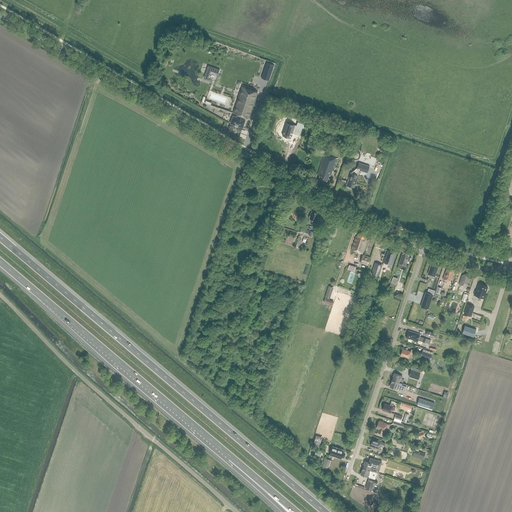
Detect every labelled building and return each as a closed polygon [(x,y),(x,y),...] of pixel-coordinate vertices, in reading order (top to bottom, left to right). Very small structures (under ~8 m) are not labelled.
[(267,63),(261,78),(269,81),(274,65),(267,63)] [(220,70),(208,66),(204,78),(208,79),(211,72),(218,74),(220,70)] [(233,116),(230,124),(243,128),(245,120),(244,120),(245,117),(249,118),(258,92),(242,87),(234,113),(238,115),(237,117),(233,116)] [(285,122),(281,135),(289,138),(294,125),(285,122)] [(351,149),(349,157),(352,158),(352,159),(356,160),(359,159),(360,154),(359,152),(351,149)] [(338,159),(324,154),(317,175),(320,176),(319,179),(327,181),(329,175),(331,176),(332,171),(333,172),(338,159)] [(359,170),(367,173),(369,166),(359,163),(357,169),(355,174),(351,173),(347,185),(353,188),(355,184),(356,184),(359,175),(358,175),(359,170)] [(313,220),(316,221),(319,213),(312,211),(311,216),(310,216),(309,219),(310,219),(308,223),(312,224),(313,220)] [(365,244),(366,240),(365,240),(366,237),(364,236),(365,234),(361,232),(360,235),(358,235),(357,237),(356,237),(351,250),(362,254),(365,244)] [(385,258),(383,262),(392,265),(393,260),(395,253),(393,252),(394,252),(392,251),(390,250),(389,251),(388,251),(386,258),(385,258)] [(409,265),(406,265),(409,256),(408,256),(408,254),(404,252),(403,254),(402,254),(398,266),(405,268),(404,270),(407,271),(409,265)] [(368,266),(371,257),(363,255),(360,263),(360,264),(368,266)] [(375,263),(372,274),(379,276),(382,265),(375,263)] [(428,274),(429,275),(428,277),(431,277),(432,275),(435,277),(438,267),(437,266),(437,265),(433,263),(433,265),(431,264),(428,274)] [(443,279),(444,280),(443,282),(447,283),(448,281),(450,282),(454,270),(448,269),(448,270),(446,270),(443,279)] [(459,285),(466,288),(469,278),(468,277),(468,276),(464,274),(464,276),(462,276),(459,285)] [(488,287),(479,284),(477,291),(476,291),(474,295),(484,299),(486,292),(487,291),(488,288),(487,288),(488,287)] [(334,288),(329,286),(325,297),(330,299),(334,288)] [(432,296),(425,293),(420,307),(427,310),(432,296)] [(471,316),(475,307),(467,304),(464,314),(471,317),(471,316)] [(465,326),(462,334),(474,338),(477,330),(465,326)] [(422,341),(429,344),(431,340),(419,336),(420,335),(410,332),(410,333),(408,332),(407,337),(408,337),(408,339),(418,342),(418,339),(422,341)] [(410,355),(412,356),(413,352),(411,352),(403,349),(400,355),(409,358),(410,355)] [(423,351),(421,356),(431,359),(432,354),(423,351)] [(412,369),(409,376),(419,380),(421,372),(412,369)] [(394,374),(392,380),(402,384),(403,380),(401,379),(402,376),(394,374)] [(392,380),(390,387),(404,392),(407,385),(402,384),(392,380)] [(419,399),(417,406),(432,410),(434,404),(419,399)] [(390,405),(385,404),(382,410),(391,413),(392,410),(394,411),(395,407),(393,407),(394,404),(391,403),(390,405)] [(394,421),(401,423),(403,416),(396,414),(394,421)] [(376,428),(379,429),(378,432),(384,434),(386,428),(388,429),(389,425),(387,424),(379,421),(376,428)] [(316,437),(313,446),(319,448),(322,439),(316,437)] [(385,443),(381,442),(382,440),(379,439),(378,441),(373,439),(371,446),(379,449),(380,446),(384,447),(385,443)] [(342,457),(344,458),(345,453),(343,452),(344,451),(332,447),(330,455),(329,457),(332,458),(332,456),(338,458),(338,457),(342,458),(342,457)] [(416,448),(414,454),(424,458),(425,454),(419,452),(419,449),(416,448)] [(331,460),(325,458),(322,468),(328,470),(331,460)] [(365,462),(363,467),(372,470),(379,473),(382,462),(371,458),(369,463),(365,462)] [(361,474),(369,477),(375,479),(377,473),(371,471),(372,470),(363,467),(361,474)] [(412,482),(417,484),(421,473),(415,471),(413,478),(412,482)] [(368,480),(366,489),(368,489),(372,491),(374,482),(368,480)]
